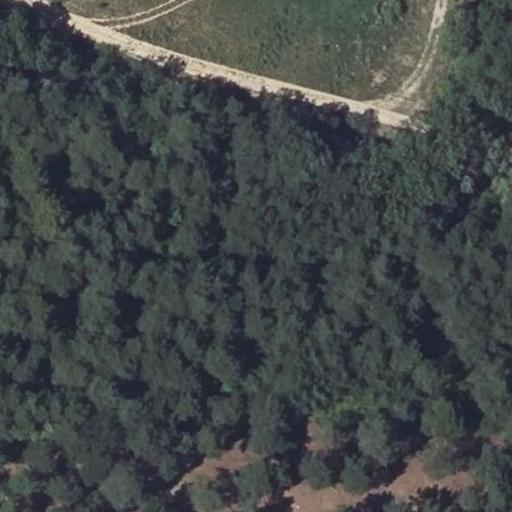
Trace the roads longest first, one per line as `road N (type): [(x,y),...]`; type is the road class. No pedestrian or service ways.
road 1 (track): [(511,148),(181,71),(23,0)]
road 2 (track): [(443,0),(430,58),(409,91),(373,116)]
